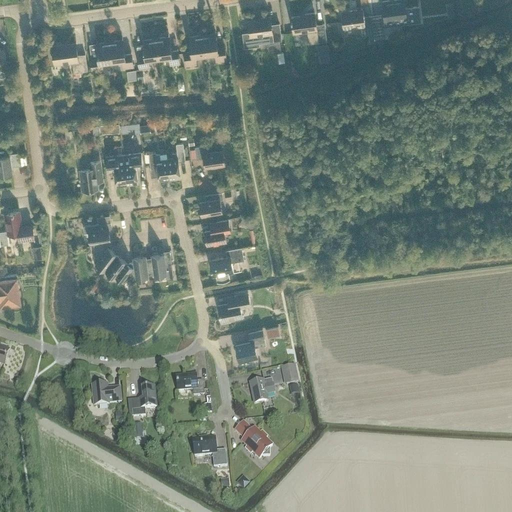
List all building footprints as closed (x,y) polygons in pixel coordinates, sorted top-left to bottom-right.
[(373,37),(385,36),(383,23),(385,23),(385,20),(416,15),(415,7),(418,6),(405,7),(403,0),(387,0),(382,1),(384,14),(370,16),(373,37)] [(359,36),(372,34),(370,15),(363,16),(361,7),(342,9),(344,28),(358,26),(359,36)] [(305,15),(291,17),(293,33),(307,31),(309,42),(318,41),(326,40),(324,23),(316,24),(314,12),(305,14),(305,15)] [(273,41),(281,40),(279,23),(271,24),(270,16),(260,17),(260,19),(247,21),(249,31),(242,32),(244,47),(260,45),(259,43),(273,41)] [(215,61),(226,60),(224,47),(217,48),(214,30),(201,32),(205,55),(214,53),(215,61)] [(195,56),(205,55),(201,32),(188,34),(190,52),(184,52),(186,65),(196,64),(195,56)] [(170,65),(180,63),(178,50),(171,51),(169,34),(155,35),(158,58),(169,57),(170,65)] [(148,60),(158,58),(155,35),(142,37),(144,45),(137,46),(140,69),(149,67),(148,60)] [(109,40),(111,61),(122,59),(123,67),(134,66),(132,52),(125,53),(123,38),(109,40)] [(109,40),(97,42),(98,48),(91,49),(93,71),(103,70),(102,62),(111,61),(109,40)] [(74,72),(87,70),(85,54),(77,55),(76,43),(52,46),(54,63),(73,61),(74,72)] [(327,43),(318,45),(319,52),(329,51),(327,43)] [(65,131),(86,130),(87,134),(100,133),(100,124),(86,125),(65,126),(65,131)] [(100,124),(100,133),(102,133),(110,132),(110,124),(100,124)] [(150,124),(139,125),(140,132),(151,131),(150,124)] [(178,161),(185,161),(183,143),(176,144),(177,152),(172,153),(173,158),(167,159),(169,179),(180,177),(178,161)] [(205,168),(225,165),(223,151),(208,153),(207,145),(195,147),(196,159),(204,158),(205,168)] [(11,167),(22,165),(20,152),(8,154),(8,156),(0,157),(0,175),(12,173),(11,167)] [(129,153),(123,153),(124,164),(127,184),(138,183),(136,169),(135,165),(142,164),(141,152),(134,153),(129,154),(129,153)] [(167,159),(160,160),(160,153),(155,154),(155,152),(148,153),(150,165),(156,164),(158,180),(169,179),(167,159)] [(127,184),(124,164),(123,153),(118,154),(118,155),(112,155),(105,156),(107,170),(114,169),(116,186),(127,184)] [(102,180),(101,173),(100,161),(90,162),(91,168),(80,170),(83,190),(97,188),(96,181),(102,180)] [(232,199),(231,190),(224,191),(226,200),(232,199)] [(220,199),(223,199),(222,192),(204,195),(205,202),(199,203),(202,216),(222,212),(220,199)] [(34,238),(32,224),(31,224),(32,226),(22,227),(19,211),(4,213),(7,230),(0,231),(0,244),(0,245),(1,245),(1,244),(8,243),(9,244),(8,234),(18,233),(19,241),(34,238)] [(211,230),(204,231),(207,245),(226,241),(225,233),(230,232),(228,220),(210,223),(211,230)] [(90,243),(93,243),(106,241),(110,241),(108,229),(111,228),(111,222),(83,226),(84,233),(88,232),(90,243)] [(107,247),(106,241),(93,243),(96,260),(97,261),(95,264),(105,271),(117,255),(107,247),(107,248),(107,247)] [(35,245),(36,257),(44,256),(42,244),(35,245)] [(244,260),(242,250),(252,248),(252,245),(226,250),(227,257),(209,260),(212,276),(216,275),(217,280),(217,281),(218,282),(221,282),(223,282),(225,281),(229,280),(230,279),(229,278),(228,273),(233,272),(231,262),(244,260)] [(166,279),(173,278),(170,250),(163,251),(164,254),(151,256),(152,257),(154,274),(154,276),(166,274),(166,279)] [(127,263),(127,262),(117,255),(105,271),(115,279),(116,277),(122,282),(126,276),(135,275),(133,262),(127,263)] [(154,274),(152,257),(146,258),(145,256),(133,258),(133,262),(135,275),(136,278),(148,277),(148,275),(154,274)] [(0,301),(1,306),(19,304),(18,294),(16,295),(14,281),(16,280),(9,281),(8,280),(3,280),(2,282),(1,282),(2,285),(0,284),(0,301)] [(240,308),(250,306),(248,293),(227,297),(228,304),(218,305),(221,324),(230,323),(230,319),(242,317),(240,308)] [(235,345),(239,364),(249,362),(248,359),(257,357),(255,347),(266,345),(262,329),(249,333),(250,340),(251,342),(235,345)] [(0,363),(4,365),(9,351),(0,348),(0,363)] [(299,382),(295,365),(280,368),(284,385),(299,382)] [(202,382),(197,382),(196,375),(176,377),(177,391),(193,389),(193,396),(203,395),(202,382)] [(254,404),(268,401),(266,395),(275,393),(272,379),(263,381),(263,380),(249,383),(254,404)] [(109,404),(122,402),(120,388),(107,389),(107,385),(91,386),(93,406),(109,405),(109,404)] [(292,395),(299,393),(297,385),(290,387),(292,395)] [(129,417),(145,416),(145,409),(157,407),(155,387),(141,389),(142,399),(127,401),(129,417)] [(204,414),(211,413),(212,413),(211,404),(207,404),(203,405),(204,414)] [(115,414),(116,422),(124,422),(123,413),(115,414)] [(260,434),(254,428),(252,431),(243,422),(235,431),(244,440),(241,442),(247,447),(245,449),(250,454),(252,453),(259,459),(262,456),(270,456),(269,449),(272,446),(265,439),(267,437),(262,432),(260,434)] [(142,432),(141,424),(133,425),(134,433),(142,432)] [(227,466),(227,464),(225,450),(216,451),(215,438),(202,440),(202,438),(192,439),(194,457),(212,455),(213,468),(227,466)] [(243,476),(236,483),(243,489),(250,483),(243,476)] [(229,487),(228,479),(220,480),(221,488),(229,487)]
